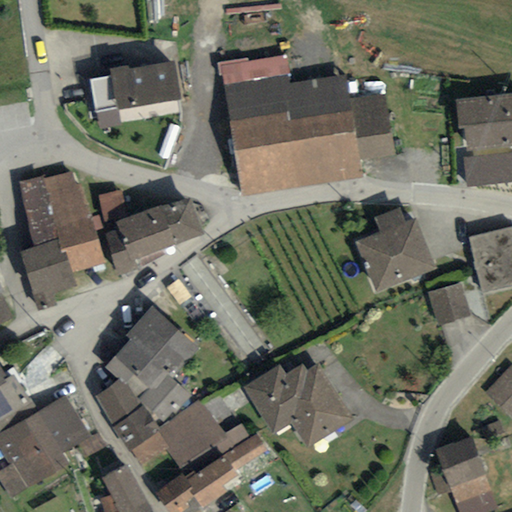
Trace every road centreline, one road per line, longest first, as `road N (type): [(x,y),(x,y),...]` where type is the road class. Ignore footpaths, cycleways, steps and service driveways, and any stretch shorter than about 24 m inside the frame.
road 1 (residential): [(27,0),(42,112),(80,148),(213,195),(378,188),(511,211)]
road 2 (residential): [(511,320),(438,400),(419,441),(409,511)]
